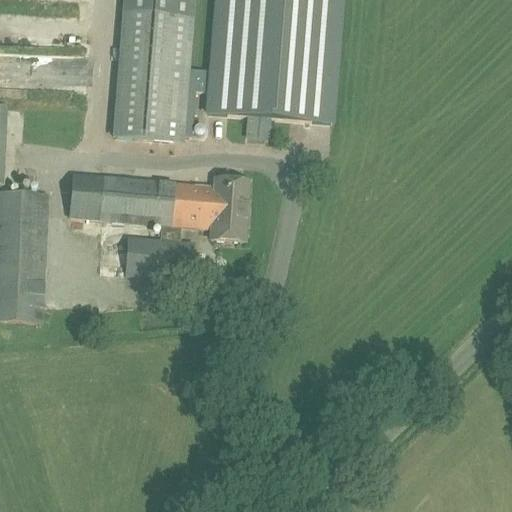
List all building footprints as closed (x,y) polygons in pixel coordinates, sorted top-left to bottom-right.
[(189,72),(195,0),(127,0),(116,138),(183,144),(187,95),(189,72)] [(208,73),(189,72),(187,95),(195,96),(206,96),(204,117),(247,120),(245,141),(268,143),(269,123),(335,128),(343,26),(344,0),(213,0),(213,6),(208,73)] [(92,56),(0,63),(2,91),(94,84),(92,56)] [(245,243),(250,182),(216,180),(215,188),(74,178),(71,220),(161,227),(160,242),(129,239),(126,276),(191,281),(194,244),(181,243),(182,228),(212,230),(211,241),(245,243)] [(0,322),(43,324),(48,196),(0,194),(0,322)] [(260,442),(257,451),(266,454),(270,445),(260,442)]
